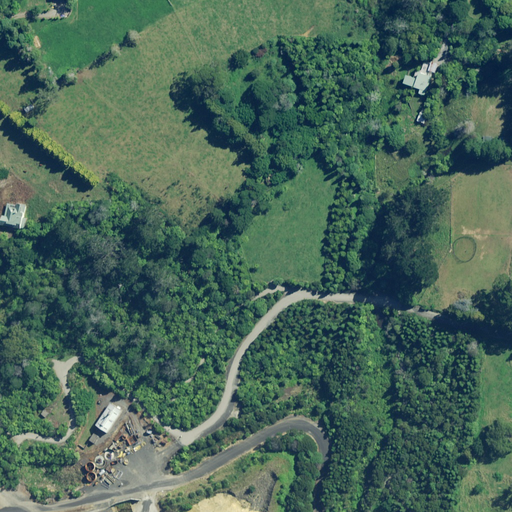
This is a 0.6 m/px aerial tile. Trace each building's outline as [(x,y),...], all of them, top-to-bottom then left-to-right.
[(438,64),(431,62),(428,71),(436,73),(438,64)] [(419,72),(419,73),(415,72),(413,78),(406,75),(403,84),(420,90),(418,94),(425,96),(431,77),(419,72)] [(423,110),(417,121),(425,125),(431,114),(423,110)] [(3,216),(1,227),(26,231),(27,218),(26,218),(28,205),(18,204),(17,206),(7,204),(5,216),(3,216)] [(123,411),(111,403),(96,425),(108,433),(123,411)] [(49,413),(44,409),(40,415),(45,419),(49,413)] [(98,437),(94,434),(90,441),(94,443),(98,437)]
